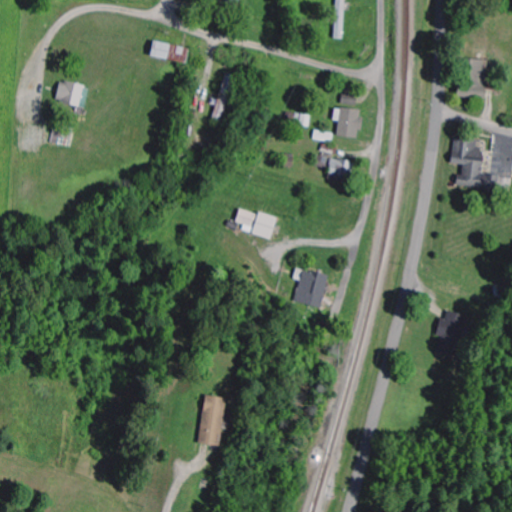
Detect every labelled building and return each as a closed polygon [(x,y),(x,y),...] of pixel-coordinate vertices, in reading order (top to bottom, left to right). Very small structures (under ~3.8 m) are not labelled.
[(345,39),(346,0),(337,0),(337,39),(345,39)] [(191,50),(155,41),(152,56),(187,65),(191,50)] [(465,81),(461,81),(461,98),(488,98),(488,60),(466,60),(465,81)] [(88,107),(91,86),(61,82),(58,103),(88,107)] [(338,137),(361,139),(364,109),(357,108),(358,96),(344,95),(342,107),(336,106),(335,121),(340,122),(338,137)] [(52,143),(72,148),(75,133),(56,129),(52,143)] [(511,178),(483,175),(486,149),(479,148),(480,140),(456,138),(453,164),(464,166),(461,187),(510,193),(511,179),(511,178)] [(329,180),(350,183),(352,162),(321,158),(320,166),(330,168),(329,180)] [(237,222),(245,225),(243,231),(272,240),(279,220),(241,208),(237,222)] [(330,276),(298,269),(295,280),(301,281),(296,302),(323,309),(330,276)] [(438,336),(442,337),(438,352),(456,357),(467,316),(449,311),(447,319),(443,318),(438,336)] [(229,400),(207,396),(199,444),(221,448),(229,400)]
